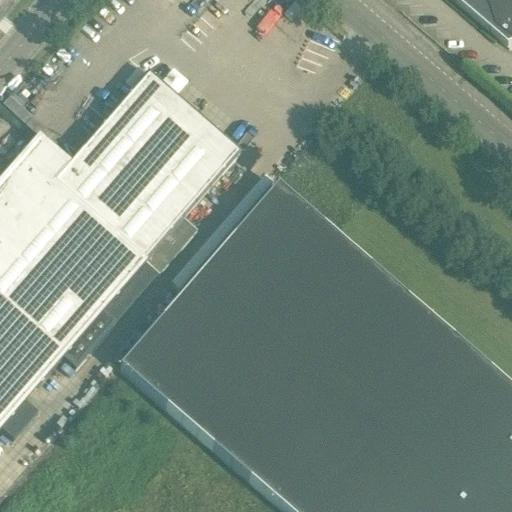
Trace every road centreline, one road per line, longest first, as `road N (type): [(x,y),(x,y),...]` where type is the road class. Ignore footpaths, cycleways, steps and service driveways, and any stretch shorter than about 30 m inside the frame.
road 1 (unknown): [(0,458),(286,131),(171,25),(154,20),(125,36),(44,127)]
road 2 (unclassified): [(335,0),(511,152)]
